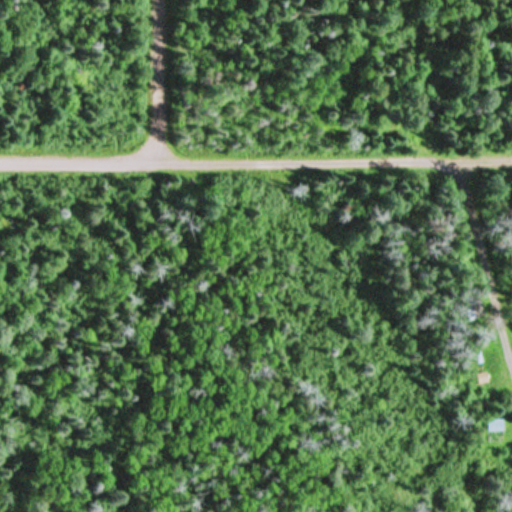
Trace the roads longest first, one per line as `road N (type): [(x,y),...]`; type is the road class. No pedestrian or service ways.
road 1 (residential): [(0,161),(511,159)]
road 2 (residential): [(154,161),(154,0)]
